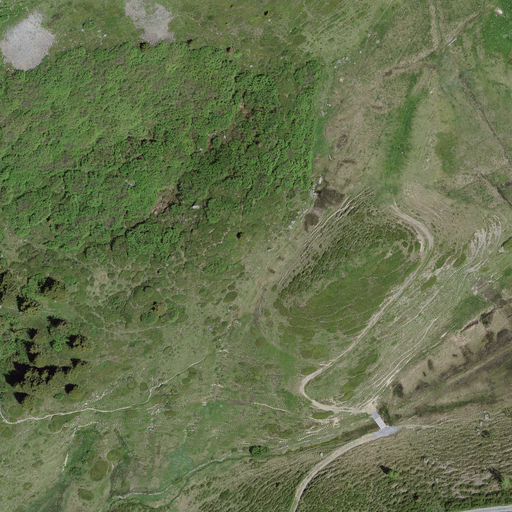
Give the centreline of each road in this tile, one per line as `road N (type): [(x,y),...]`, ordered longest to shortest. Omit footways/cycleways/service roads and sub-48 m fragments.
road 1 (track): [(366,56),(392,119),(389,189),(425,232),(423,264),(362,341),(303,381),(302,392),(330,407)]
road 2 (track): [(292,511),(308,474),(395,427),(378,411),(330,407)]
